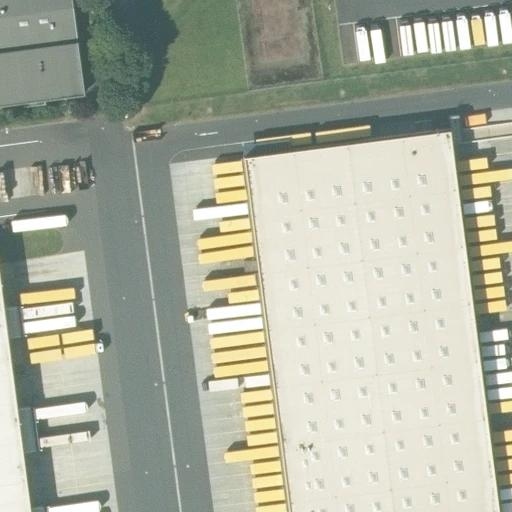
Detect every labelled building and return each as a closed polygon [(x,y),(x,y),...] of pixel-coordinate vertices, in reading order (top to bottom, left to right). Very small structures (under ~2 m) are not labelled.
[(0,0),(0,105),(84,95),(71,0),(0,0)] [(354,65),(511,41),(511,10),(350,34),(354,65)] [(430,121),(414,123),(415,134),(432,131),(430,121)] [(415,134),(242,156),(287,511),(498,511),(450,129),(432,131),(415,134)] [(0,511),(28,511),(0,291),(0,511)]
